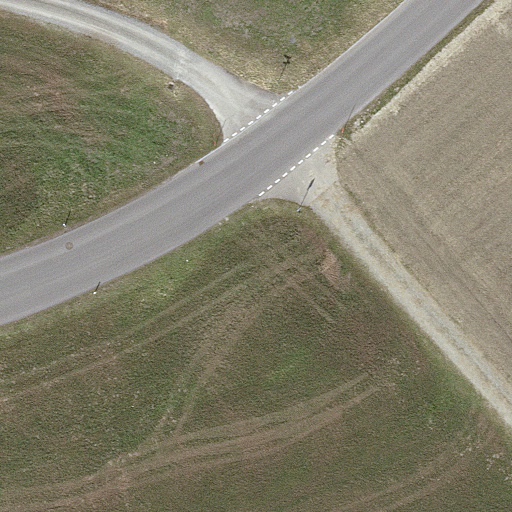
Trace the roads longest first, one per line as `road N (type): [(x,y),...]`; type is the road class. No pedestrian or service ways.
road 1 (track): [(511,422),(282,150),(205,85),(43,4),(17,0)]
road 2 (tertiary): [(0,298),(135,241),(282,150),(446,0)]
